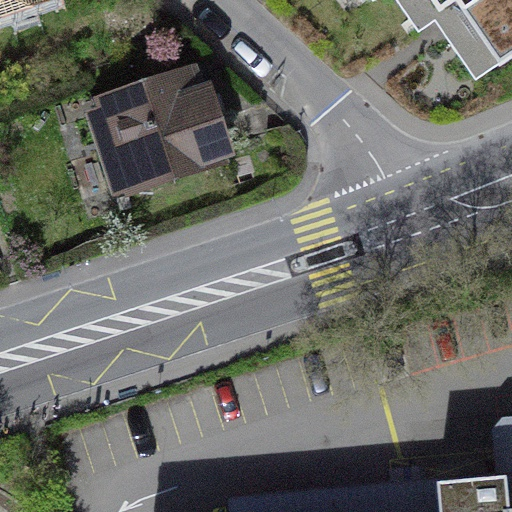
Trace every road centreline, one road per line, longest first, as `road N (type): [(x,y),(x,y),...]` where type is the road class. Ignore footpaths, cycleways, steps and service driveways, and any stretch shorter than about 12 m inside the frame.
road 1 (tertiary): [(444,215),(0,360)]
road 2 (residential): [(444,215),(213,0)]
